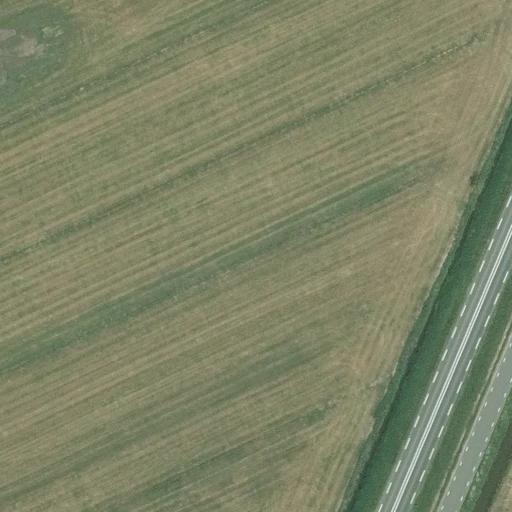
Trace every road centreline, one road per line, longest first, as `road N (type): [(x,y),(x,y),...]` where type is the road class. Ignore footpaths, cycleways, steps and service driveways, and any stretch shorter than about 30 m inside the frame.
road 1 (primary): [(392,511),(511,227)]
road 2 (unclassified): [(447,511),(511,357)]
